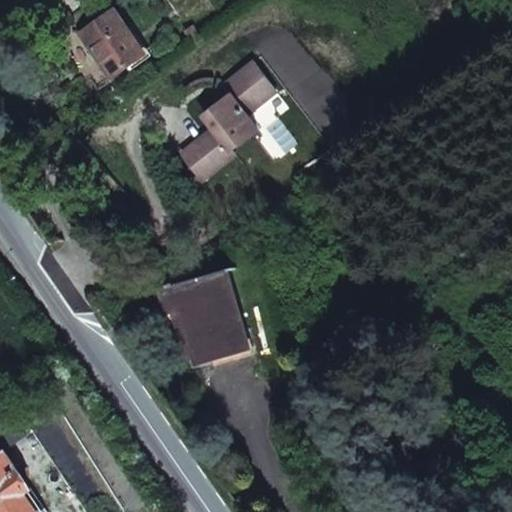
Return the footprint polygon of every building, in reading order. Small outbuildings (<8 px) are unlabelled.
[(112,78),(146,55),(116,12),(105,19),(100,12),(90,20),(94,26),(82,35),(112,78)] [(194,45),(203,40),(194,27),(186,33),(194,45)] [(246,116),(276,92),(255,65),(224,88),(232,97),(205,117),(217,131),(184,155),(203,180),(235,155),(232,151),(258,131),(246,116)] [(0,160),(8,176),(21,166),(9,145),(0,149),(0,160)] [(15,187),(27,180),(21,166),(8,176),(15,187)] [(251,349),(228,270),(159,290),(167,317),(181,313),(195,365),(251,349)] [(449,474),(466,463),(453,442),(436,453),(449,474)] [(31,490),(7,453),(0,457),(0,511),(36,511),(25,494),(31,490)]
